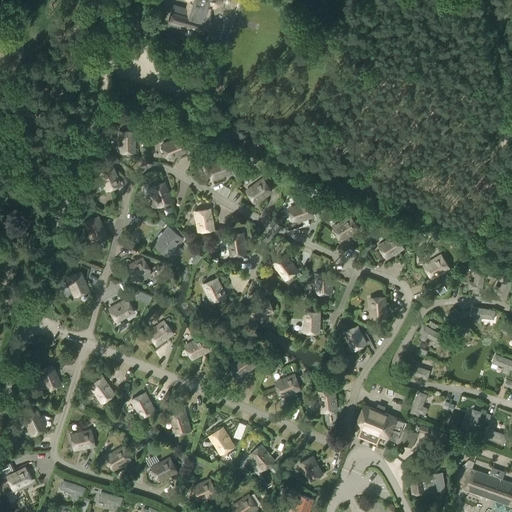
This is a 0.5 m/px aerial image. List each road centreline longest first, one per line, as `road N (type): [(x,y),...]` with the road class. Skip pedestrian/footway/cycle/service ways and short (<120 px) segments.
road 1 (track): [(93,81),(511,254)]
road 2 (unclassified): [(34,301),(123,0)]
